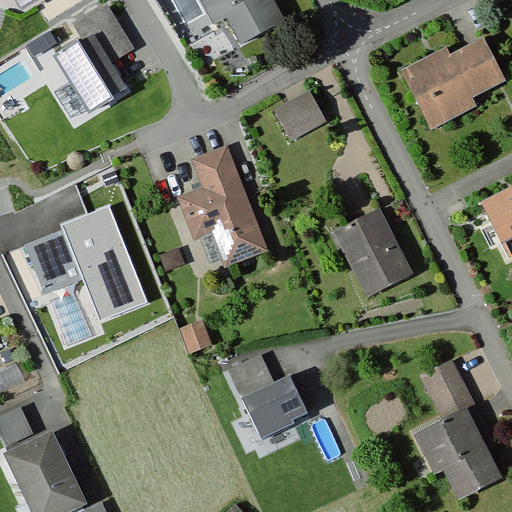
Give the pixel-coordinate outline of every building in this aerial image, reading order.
[(10,0),(19,14),(42,0),(10,0)] [(198,0),(212,26),(229,17),(243,45),(285,24),(272,0),(198,0)] [(82,42),(56,58),(91,115),(128,92),(109,60),(132,47),(108,8),(74,29),(82,42)] [(449,49),(403,71),(433,132),(484,107),(480,101),(511,86),(490,43),(455,60),(449,49)] [(310,91),(272,112),(291,146),(329,124),(310,91)] [(204,192),(180,201),(195,241),(202,238),(218,278),(275,256),(230,141),(190,157),(204,192)] [(358,222),(334,235),(372,301),(415,277),(358,178),(339,189),(358,222)] [(511,195),(486,209),(511,257),(511,256),(511,195)] [(109,206),(61,225),(63,230),(83,279),(100,320),(147,302),(109,206)] [(83,279),(63,230),(25,245),(45,294),(83,279)] [(203,322),(180,332),(191,358),(214,348),(203,322)] [(458,354),(418,374),(443,424),(418,437),(439,476),(448,471),(464,502),(509,479),(471,406),(482,401),(458,354)] [(264,356),(230,373),(264,441),(312,417),(292,379),(279,386),(264,356)] [(23,409),(0,419),(0,437),(5,449),(35,436),(23,409)] [(53,438),(7,458),(30,511),(106,511),(102,502),(85,509),(53,438)]
